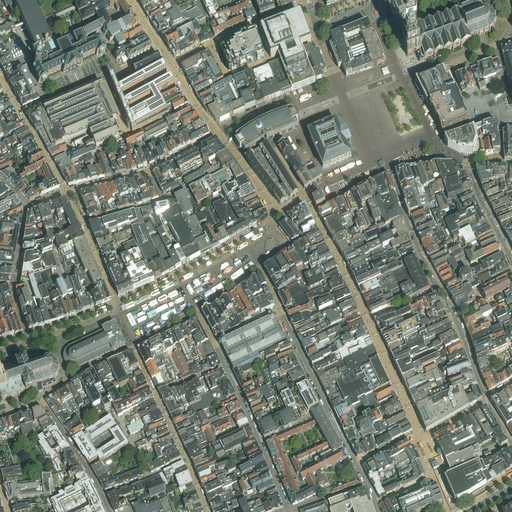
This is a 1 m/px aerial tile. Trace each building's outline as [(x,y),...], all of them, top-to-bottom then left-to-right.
[(31,0),(4,0),(3,1),(5,8),(6,7),(6,8),(14,4),(27,34),(32,44),(30,44),(28,50),(32,51),(37,61),(36,61),(32,62),(32,66),(33,68),(35,69),(32,70),(38,83),(41,82),(41,83),(43,84),(45,83),(45,81),(45,80),(47,79),(46,77),(61,70),(63,73),(82,64),(80,61),(95,53),(96,55),(98,54),(99,55),(100,56),(102,55),(103,53),(102,52),(105,51),(98,38),(90,42),(89,38),(84,40),(81,33),(80,32),(72,36),(71,35),(61,40),(60,38),(55,41),(51,43),(31,0)] [(96,25),(81,33),(84,40),(89,38),(97,34),(100,40),(101,40),(106,51),(107,53),(110,52),(104,41),(103,41),(102,39),(104,38),(101,32),(100,32),(99,30),(102,29),(103,31),(112,26),(104,12),(110,9),(110,8),(114,6),(117,11),(119,10),(121,12),(122,14),(113,18),(116,24),(131,16),(132,16),(127,8),(122,0),(105,0),(95,5),(95,4),(92,0),(91,0),(86,3),(85,4),(85,3),(83,4),(82,2),(74,6),(55,15),(57,18),(76,9),(82,22),(95,16),(99,24),(96,25)] [(144,11),(145,11),(156,4),(153,0),(151,0),(141,6),(144,11)] [(148,16),(148,17),(159,11),(159,10),(163,9),(173,3),(176,1),(176,0),(173,0),(172,1),(171,0),(163,0),(160,2),(156,4),(145,11),(144,11),(147,17),(148,16)] [(212,18),(215,23),(216,23),(216,22),(216,21),(220,20),(217,14),(216,15),(216,11),(217,10),(213,0),(202,0),(210,19),(212,18)] [(216,21),(216,22),(216,23),(221,34),(228,31),(225,24),(229,22),(227,19),(227,18),(232,16),(232,18),(239,15),(243,13),(245,12),(252,9),(247,0),(237,0),(240,5),(217,14),(220,20),(216,21)] [(255,4),(260,18),(275,12),(270,0),(254,0),(256,3),(255,4)] [(279,11),(289,7),(287,0),(276,4),(279,11)] [(343,3),(350,0),(324,0),(327,9),(339,5),(343,4),(343,3)] [(387,0),(388,4),(387,4),(387,5),(388,5),(387,5),(387,6),(387,7),(388,8),(389,8),(389,9),(391,14),(393,20),(400,17),(403,16),(404,17),(405,16),(405,15),(399,0),(387,0)] [(399,0),(405,15),(409,14),(416,11),(417,0),(399,0)] [(169,30),(166,24),(169,22),(172,29),(189,20),(192,25),(196,23),(206,18),(201,5),(200,3),(199,1),(195,4),(193,5),(196,9),(187,14),(183,6),(176,9),(152,22),(151,22),(155,29),(159,35),(169,30)] [(474,3),(474,1),(458,7),(457,9),(459,13),(451,16),(450,15),(449,15),(449,17),(442,19),(442,17),(441,18),(441,20),(433,22),(433,21),(432,21),(432,23),(424,26),(422,25),(421,27),(415,29),(413,28),(413,29),(414,30),(416,37),(422,52),(425,59),(428,58),(429,63),(436,60),(444,57),(443,55),(443,54),(445,54),(444,52),(452,49),(453,51),(454,51),(453,49),(460,46),(461,48),(462,48),(461,46),(462,46),(462,45),(464,45),(465,45),(464,44),(467,43),(467,44),(468,43),(470,42),(471,42),(470,41),(470,40),(470,39),(474,37),(474,38),(475,38),(475,37),(479,35),(479,36),(480,36),(479,35),(480,35),(481,34),(482,33),(483,34),(483,33),(484,34),(485,34),(484,33),(488,32),(489,33),(490,32),(489,31),(493,28),(494,28),(495,28),(494,27),(495,22),(496,22),(496,21),(495,21),(495,17),(496,16),(495,15),(494,16),(492,12),(492,11),(492,10),(491,11),(486,9),(487,8),(486,7),(485,8),(482,9),(479,1),(474,3)] [(173,3),(163,9),(165,12),(161,14),(159,11),(148,17),(151,22),(152,22),(176,9),(173,3)] [(245,12),(243,13),(244,15),(247,23),(254,20),(256,19),(253,11),(252,9),(245,12)] [(109,42),(113,40),(138,27),(133,18),(132,16),(131,17),(131,16),(116,24),(112,26),(103,31),(109,42)] [(241,25),(245,24),(242,16),(240,17),(238,18),(234,19),(229,22),(225,24),(228,31),(238,26),(241,25)] [(260,32),(261,34),(262,37),(268,50),(271,58),(278,56),(279,58),(280,61),(292,92),(293,92),(294,93),(298,91),(299,91),(300,89),(304,88),(307,86),(309,87),(313,85),(313,84),(315,83),(312,75),(303,53),(303,52),(301,47),(311,43),(307,32),(301,16),(260,32)] [(189,20),(172,29),(169,30),(159,35),(163,41),(180,32),(192,25),(189,20)] [(0,36),(15,31),(12,23),(0,26),(0,36)] [(201,32),(196,23),(192,25),(180,32),(163,41),(164,42),(169,49),(169,48),(174,46),(180,43),(177,37),(181,35),(184,41),(194,35),(201,32)] [(221,34),(216,23),(215,23),(210,25),(215,37),(221,34)] [(363,37),(372,34),(367,23),(359,26),(363,37)] [(363,37),(359,26),(351,30),(354,37),(359,35),(362,38),(363,37)] [(138,27),(113,40),(118,47),(129,42),(134,39),(142,34),(138,27)] [(344,41),(346,40),(354,37),(351,30),(343,33),(343,32),(338,35),(330,37),(333,44),(329,46),(331,51),(335,50),(346,46),(344,41)] [(256,33),(220,47),(230,72),(265,58),(256,33)] [(131,46),(136,43),(144,39),(145,38),(142,34),(134,39),(135,40),(130,43),(131,45),(131,46)] [(363,37),(362,38),(370,61),(372,68),(373,68),(382,65),(383,64),(383,63),(382,60),(384,59),(384,60),(384,58),(375,37),(374,34),(372,35),(372,34),(363,37)] [(180,43),(174,46),(179,56),(200,45),(206,41),(204,37),(198,40),(197,40),(194,35),(184,41),(180,43)] [(417,54),(422,52),(416,37),(411,38),(411,39),(411,40),(410,41),(408,41),(408,40),(407,40),(401,42),(403,48),(404,48),(405,48),(406,49),(406,50),(405,51),(405,52),(407,58),(413,56),(413,55),(413,54),(414,53),(415,53),(416,54),(417,54)] [(131,45),(128,46),(131,52),(148,43),(145,38),(144,39),(136,43),(131,46),(131,45)] [(148,43),(131,52),(125,55),(127,60),(129,60),(150,49),(151,47),(148,43)] [(346,45),(346,46),(335,50),(331,51),(338,69),(342,68),(346,77),(352,75),(352,74),(347,58),(351,57),(346,45)] [(511,45),(501,48),(503,56),(511,53),(511,45)] [(128,46),(122,49),(125,55),(131,52),(128,46)] [(179,56),(174,46),(169,48),(170,49),(169,49),(175,58),(179,56)] [(125,55),(122,49),(113,54),(116,60),(125,55)] [(321,80),(323,79),(322,76),(327,74),(317,50),(313,52),(311,50),(303,53),(312,75),(315,83),(317,82),(318,83),(321,82),(321,80)] [(424,61),(425,59),(422,52),(417,54),(420,62),(423,60),(424,61)] [(183,67),(181,68),(185,75),(200,68),(204,66),(213,61),(211,57),(210,57),(208,53),(203,56),(196,60),(183,67)] [(511,53),(503,56),(503,58),(504,60),(509,78),(511,77),(511,57),(511,56),(511,53)] [(137,77),(163,64),(158,56),(133,69),(137,77)] [(372,68),(370,61),(354,66),(351,57),(347,58),(352,74),(352,75),(372,68)] [(498,83),(505,81),(501,68),(498,59),(497,59),(491,61),(477,66),(471,69),(477,85),(480,91),(485,89),(482,81),(496,76),(498,83)] [(213,61),(204,66),(208,73),(207,73),(210,80),(210,81),(213,85),(223,79),(221,75),(218,70),(218,69),(217,68),(216,65),(213,61)] [(269,66),(281,97),(292,93),(291,93),(292,92),(280,61),(269,66)] [(5,74),(11,72),(8,65),(2,68),(5,74)] [(110,80),(115,92),(132,133),(169,115),(166,109),(163,103),(160,98),(158,94),(175,85),(171,79),(155,88),(150,91),(148,86),(146,84),(167,72),(164,66),(143,77),(129,85),(119,90),(115,78),(110,80)] [(200,68),(185,75),(189,83),(190,83),(207,73),(208,73),(204,66),(200,68)] [(253,72),(265,104),(281,98),(281,97),(269,66),(253,72)] [(26,92),(29,98),(37,94),(38,94),(35,89),(34,90),(24,67),(16,71),(17,73),(19,78),(22,85),(24,88),(26,92)] [(455,89),(447,69),(434,74),(415,81),(427,105),(441,99),(440,95),(455,89)] [(469,70),(460,74),(467,89),(469,88),(475,86),(469,70)] [(19,78),(17,73),(12,75),(11,72),(5,74),(6,77),(9,83),(19,78)] [(253,72),(245,76),(257,106),(265,104),(253,72)] [(190,83),(189,83),(193,90),(194,89),(193,90),(210,81),(210,80),(207,73),(190,83)] [(467,89),(460,74),(455,76),(463,96),(471,93),(469,88),(467,89)] [(245,76),(234,80),(236,84),(245,111),(257,106),(245,76)] [(12,90),(22,85),(19,78),(9,83),(12,90)] [(231,79),(211,90),(213,96),(236,84),(234,80),(233,80),(231,79)] [(210,81),(193,90),(196,95),(210,88),(213,86),(213,85),(210,81)] [(96,147),(119,137),(112,121),(117,119),(109,102),(111,101),(106,91),(105,92),(101,84),(83,92),(44,109),(44,110),(37,114),(36,115),(43,130),(38,133),(49,152),(64,145),(63,143),(89,131),(96,147)] [(244,112),(245,111),(236,84),(213,96),(214,96),(218,103),(216,103),(216,104),(214,105),(216,110),(209,113),(218,125),(225,122),(245,113),(244,112)] [(14,93),(17,97),(26,92),(24,88),(22,85),(12,90),(14,93)] [(160,98),(163,103),(180,94),(177,89),(160,98)] [(459,98),(455,89),(440,95),(441,99),(427,105),(436,122),(437,124),(442,134),(455,129),(469,124),(465,114),(459,98)] [(200,103),(201,102),(213,96),(211,90),(198,96),(197,97),(200,103)] [(503,90),(495,98),(497,100),(505,92),(504,91),(503,90)] [(17,97),(20,103),(29,98),(26,92),(17,97)] [(31,103),(38,100),(39,100),(39,99),(37,94),(29,98),(31,103)] [(180,94),(163,103),(166,109),(169,108),(171,107),(171,106),(178,102),(184,99),(180,94),(180,95),(180,94)] [(213,96),(201,102),(201,103),(204,109),(213,104),(212,101),(213,101),(211,98),(213,96)] [(0,105),(8,103),(8,102),(7,101),(6,97),(0,98),(0,105)] [(23,107),(31,103),(29,98),(20,103),(22,107),(23,107)] [(184,101),(183,101),(184,100),(184,99),(178,102),(171,106),(171,107),(172,107),(174,112),(181,109),(188,105),(184,100),(184,101)] [(208,112),(209,113),(216,110),(214,105),(216,104),(216,103),(215,104),(213,101),(212,101),(213,104),(204,109),(205,108),(204,109),(206,113),(207,113),(208,112)] [(0,115),(7,112),(12,110),(9,104),(0,106),(0,115)] [(184,118),(193,114),(194,113),(190,109),(181,113),(184,118)] [(10,120),(16,117),(12,110),(7,112),(0,115),(0,119),(1,121),(4,119),(5,120),(9,118),(10,120)] [(266,121),(264,122),(271,139),(273,138),(280,135),(298,128),(296,123),(298,122),(295,115),(293,116),(291,112),(282,115),(273,119),(266,121)] [(184,118),(181,113),(172,118),(165,121),(168,126),(179,121),(184,118)] [(180,123),(168,130),(167,127),(164,128),(166,132),(168,131),(171,136),(179,132),(199,122),(200,122),(194,114),(193,114),(184,118),(179,121),(180,123)] [(37,133),(38,133),(43,130),(36,115),(30,118),(30,120),(29,121),(30,121),(37,133)] [(5,120),(9,128),(10,127),(11,128),(15,126),(19,124),(17,120),(16,117),(10,120),(9,118),(5,120)] [(350,140),(349,138),(348,137),(348,136),(347,134),(346,132),(346,130),(344,131),(342,126),(343,126),(342,125),(339,126),(338,126),(337,121),(335,122),(333,123),(331,123),(330,124),(329,124),(327,125),(325,126),(325,125),(323,126),(321,127),(319,128),(317,129),(316,129),(316,130),(315,130),(313,131),(311,132),(312,132),(310,132),(308,133),(309,135),(310,136),(309,137),(310,138),(311,140),(312,142),(313,143),(312,143),(313,144),(312,144),(313,145),(313,146),(314,148),(315,150),(315,152),(316,154),(317,156),(318,157),(318,158),(319,158),(319,160),(320,162),(320,161),(321,163),(321,165),(322,167),(323,168),(325,168),(324,168),(326,167),(328,166),(330,165),(330,166),(330,165),(331,166),(332,165),(333,164),(334,164),(336,163),(336,164),(339,162),(338,162),(340,162),(340,161),(342,161),(344,160),(344,159),(346,159),(348,158),(349,157),(351,156),(349,152),(350,152),(349,151),(352,150),(352,149),(351,149),(351,146),(350,144),(351,144),(350,142),(350,140)] [(25,128),(22,122),(15,126),(11,128),(10,127),(9,128),(5,130),(8,136),(13,133),(25,128)] [(137,142),(143,140),(144,143),(166,132),(164,128),(167,127),(164,122),(142,133),(133,137),(136,143),(132,145),(133,145),(136,153),(142,150),(141,150),(137,142)] [(200,122),(199,122),(179,132),(181,136),(183,135),(185,139),(188,137),(197,132),(205,128),(200,122)] [(269,140),(271,139),(264,122),(261,124),(257,126),(255,127),(250,130),(246,133),(242,135),(236,140),(238,143),(236,144),(240,151),(242,150),(245,154),(264,142),(269,140)] [(491,124),(489,125),(478,129),(474,131),(475,132),(475,135),(481,132),(481,134),(482,138),(483,143),(483,138),(489,137),(489,141),(490,141),(492,154),(495,154),(499,153),(500,153),(498,132),(499,132),(499,131),(498,131),(498,128),(496,122),(491,124)] [(206,128),(205,128),(197,132),(201,139),(210,135),(206,128)] [(510,129),(503,131),(502,131),(501,131),(502,131),(503,149),(504,153),(504,155),(511,155),(511,152),(511,147),(510,129)] [(26,130),(13,136),(16,140),(17,139),(28,134),(26,130)] [(472,132),(444,140),(448,149),(460,155),(464,155),(473,156),(479,155),(477,144),(477,142),(476,138),(475,135),(475,132),(474,131),(472,132)] [(197,132),(188,137),(191,144),(201,139),(197,132)] [(475,135),(476,138),(477,142),(477,144),(479,155),(485,155),(483,143),(482,138),(481,134),(481,132),(475,135)] [(29,138),(31,138),(28,134),(17,139),(19,144),(29,139),(29,138)] [(187,146),(191,144),(188,137),(185,139),(183,135),(181,136),(183,140),(184,139),(187,146)] [(182,149),(178,142),(175,136),(171,137),(174,144),(178,151),(182,149)] [(129,139),(125,141),(128,147),(132,145),(136,143),(133,137),(129,139)] [(171,137),(166,140),(173,153),(178,151),(174,144),(171,137)] [(17,145),(13,138),(8,141),(10,145),(12,148),(17,145)] [(22,149),(34,143),(33,142),(31,138),(29,139),(19,144),(17,145),(12,148),(11,148),(14,152),(14,153),(20,150),(22,149)] [(88,138),(72,145),(74,149),(90,142),(88,138)] [(183,140),(178,142),(182,149),(187,146),(184,139),(183,140)] [(169,155),(173,153),(166,140),(162,142),(164,146),(169,155)] [(10,147),(7,141),(2,144),(7,152),(7,153),(8,154),(11,152),(9,148),(10,147)] [(132,145),(133,145),(132,145),(128,147),(125,141),(121,143),(131,171),(131,169),(132,171),(137,170),(137,169),(130,154),(135,152),(132,145)] [(205,154),(200,157),(201,160),(202,160),(203,162),(203,163),(204,163),(205,164),(206,164),(207,163),(226,153),(214,141),(202,148),(205,154)] [(490,141),(489,141),(484,142),(486,155),(492,154),(490,141)] [(160,148),(164,158),(168,156),(169,155),(164,146),(162,142),(158,144),(159,147),(160,148)] [(283,155),(291,150),(290,147),(288,145),(288,144),(287,143),(287,142),(286,143),(286,142),(284,143),(282,144),(282,145),(282,144),(280,145),(280,146),(280,145),(278,146),(278,147),(280,150),(280,151),(281,152),(282,154),(282,153),(283,155)] [(26,153),(28,159),(40,154),(34,143),(22,149),(24,154),(26,153)] [(131,171),(121,143),(114,146),(118,155),(119,155),(120,157),(121,159),(126,172),(131,171)] [(160,160),(164,158),(160,148),(159,147),(158,144),(154,146),(160,160)] [(64,145),(49,152),(53,159),(68,152),(65,145),(64,145)] [(91,156),(97,154),(93,145),(86,148),(87,149),(69,157),(70,159),(70,160),(72,165),(73,167),(78,165),(79,167),(76,168),(76,171),(75,171),(76,175),(80,172),(84,170),(81,171),(81,169),(86,167),(94,164),(91,156)] [(154,146),(148,149),(155,162),(160,160),(154,146)] [(257,153),(260,157),(271,151),(267,146),(257,153)] [(202,148),(197,150),(198,154),(200,157),(205,154),(202,148)] [(149,165),(155,162),(148,149),(143,151),(149,165)] [(142,167),(143,167),(143,168),(147,166),(141,152),(142,152),(142,151),(142,150),(136,153),(142,167)] [(191,153),(198,168),(200,167),(203,165),(196,151),(191,153)] [(274,156),(271,151),(260,157),(263,162),(274,156)] [(293,172),(302,166),(296,158),(292,151),(283,155),(293,172)] [(3,157),(5,161),(13,158),(11,153),(3,157)] [(142,167),(136,153),(136,154),(134,154),(136,158),(133,159),(138,169),(142,167)] [(183,177),(182,178),(187,187),(205,178),(207,180),(206,180),(206,181),(236,166),(236,165),(232,160),(226,153),(207,163),(208,164),(199,169),(194,171),(189,174),(183,177)] [(186,156),(194,171),(199,169),(198,168),(191,153),(186,156)] [(249,164),(260,157),(257,153),(246,160),(249,164)] [(20,180),(21,179),(25,177),(37,171),(47,166),(40,154),(28,159),(26,160),(29,165),(28,165),(28,166),(22,169),(23,172),(18,176),(20,180)] [(99,164),(101,169),(107,166),(102,154),(97,156),(99,164)] [(57,167),(70,160),(70,159),(69,157),(66,156),(66,155),(54,161),(57,167)] [(108,158),(111,163),(116,175),(121,174),(116,162),(115,159),(114,155),(108,158)] [(194,171),(186,156),(180,159),(189,174),(194,171)] [(277,161),(274,156),(263,162),(266,167),(277,161)] [(121,174),(126,172),(121,159),(120,157),(115,159),(116,162),(121,174)] [(252,169),(263,162),(260,157),(249,164),(252,169)] [(0,171),(18,164),(15,159),(15,158),(0,164),(0,171)] [(175,162),(183,177),(189,174),(180,159),(175,162)] [(73,167),(72,165),(70,160),(57,167),(61,173),(73,167)] [(280,165),(277,161),(266,167),(270,172),(280,165)] [(169,165),(177,180),(182,178),(183,177),(175,162),(169,165)] [(255,174),(266,167),(263,162),(252,169),(253,171),(255,174)] [(104,178),(101,169),(99,164),(98,164),(93,166),(98,179),(104,178)] [(429,216),(431,220),(433,224),(436,222),(437,223),(438,227),(448,222),(451,220),(449,217),(446,218),(444,214),(449,212),(443,197),(435,200),(434,196),(444,193),(444,192),(445,192),(434,165),(434,164),(424,168),(424,167),(416,169),(425,195),(429,207),(430,210),(432,215),(429,216)] [(164,168),(172,183),(177,180),(169,165),(164,168)] [(283,170),(280,165),(270,172),(273,177),(283,170)] [(435,165),(434,165),(445,192),(448,199),(462,194),(460,189),(461,189),(459,184),(457,178),(455,172),(453,166),(435,165)] [(37,171),(38,171),(42,181),(40,181),(41,183),(39,183),(39,181),(38,181),(30,185),(32,189),(36,188),(40,186),(47,183),(48,186),(55,183),(53,177),(52,176),(47,166),(37,171)] [(93,166),(92,167),(86,169),(92,181),(98,179),(93,166)] [(104,178),(111,176),(107,166),(101,169),(104,178)] [(206,180),(189,190),(186,192),(185,191),(189,200),(187,201),(194,213),(194,212),(200,210),(211,205),(212,204),(213,205),(221,201),(219,197),(217,194),(222,191),(245,178),(236,166),(206,181),(206,180)] [(322,179),(319,172),(308,177),(302,166),(293,172),(305,190),(322,179)] [(73,167),(61,173),(64,178),(63,179),(70,176),(69,174),(75,171),(73,167)] [(259,179),(270,172),(266,167),(255,174),(259,179)] [(409,168),(416,187),(411,189),(413,195),(418,193),(419,197),(425,195),(416,169),(416,167),(409,168)] [(162,179),(163,179),(166,186),(172,183),(164,168),(158,171),(162,179)] [(404,169),(409,183),(411,189),(416,187),(409,168),(404,169)] [(500,180),(493,181),(491,174),(484,175),(482,168),(479,168),(479,169),(477,171),(477,172),(476,172),(477,176),(481,187),(485,186),(489,185),(493,183),(495,182),(497,188),(505,185),(505,179),(500,180)] [(500,180),(500,175),(499,168),(492,168),(491,168),(491,174),(493,181),(500,180)] [(80,172),(85,182),(92,181),(86,169),(84,170),(80,172)] [(400,186),(409,183),(404,169),(402,170),(402,169),(401,170),(400,170),(400,171),(395,172),(396,174),(400,186)] [(462,169),(455,172),(457,178),(465,175),(462,169)] [(6,181),(13,175),(14,173),(14,172),(12,172),(10,170),(0,174),(0,175),(4,180),(6,181)] [(276,181),(286,175),(283,170),(273,177),(276,181)] [(66,181),(66,183),(69,187),(74,186),(74,185),(80,184),(76,175),(75,171),(69,174),(70,176),(63,179),(65,182),(66,181)] [(153,173),(154,175),(153,175),(154,178),(155,178),(157,182),(162,179),(158,171),(153,173)] [(76,175),(80,184),(85,182),(80,172),(76,175)] [(270,172),(259,179),(262,183),(273,177),(270,172)] [(20,181),(13,175),(6,181),(7,182),(10,184),(9,184),(10,184),(13,187),(15,189),(18,185),(21,182),(20,181)] [(276,181),(279,186),(289,180),(286,175),(276,181)] [(389,176),(389,175),(382,178),(383,180),(389,195),(394,193),(395,192),(389,176)] [(465,175),(457,178),(459,184),(467,181),(465,175)] [(154,189),(147,176),(141,178),(143,182),(148,192),(154,189)] [(262,183),(266,188),(276,181),(273,177),(262,183)] [(149,193),(148,192),(143,182),(141,178),(135,180),(143,196),(149,193)] [(245,178),(222,191),(227,200),(236,196),(236,195),(237,195),(237,194),(244,191),(250,188),(251,187),(248,183),(245,178)] [(373,183),(381,199),(389,195),(383,180),(382,180),(382,178),(374,182),(373,183)] [(23,180),(21,179),(20,180),(20,181),(21,182),(18,185),(15,189),(18,191),(24,184),(25,183),(23,180)] [(157,182),(161,189),(166,186),(163,179),(162,179),(157,182)] [(143,196),(135,180),(131,181),(139,197),(139,198),(143,196)] [(180,186),(177,180),(172,183),(166,186),(161,189),(163,195),(166,193),(180,186)] [(292,185),(289,180),(279,186),(283,191),(292,185)] [(139,197),(131,181),(127,182),(133,194),(136,198),(139,197)] [(269,192),(279,186),(276,181),(266,188),(269,192)] [(133,194),(127,182),(124,183),(130,195),(133,194)] [(367,186),(374,202),(381,199),(373,183),(373,182),(366,186),(367,186)] [(59,189),(58,188),(59,188),(56,183),(55,183),(48,186),(47,183),(40,186),(40,188),(42,187),(46,194),(47,193),(47,194),(57,190),(57,189),(59,189)] [(120,187),(125,197),(125,198),(130,195),(124,183),(118,184),(120,187)] [(409,183),(400,186),(402,192),(411,189),(409,183)] [(493,183),(489,185),(485,186),(481,187),(484,193),(487,191),(487,192),(495,189),(493,183)] [(25,189),(27,187),(24,184),(18,191),(18,192),(21,194),(25,190),(25,189)] [(120,187),(118,184),(114,185),(115,188),(121,199),(125,197),(120,187)] [(116,205),(119,204),(123,203),(121,199),(115,188),(113,185),(107,187),(108,190),(115,203),(116,205)] [(295,190),(292,185),(283,191),(286,196),(295,190)] [(484,193),(487,200),(508,192),(505,185),(497,188),(495,189),(487,192),(484,193)] [(40,188),(40,186),(36,188),(37,189),(40,197),(46,194),(42,187),(40,188)] [(273,197),(283,191),(279,186),(269,192),(273,197)] [(384,227),(375,206),(374,202),(367,186),(366,187),(365,188),(364,187),(363,188),(363,189),(362,189),(361,189),(361,190),(379,229),(384,227)] [(469,186),(461,189),(460,189),(462,194),(471,191),(469,186)] [(101,191),(106,202),(108,205),(115,203),(108,190),(107,187),(100,188),(101,191)] [(227,200),(231,207),(255,196),(255,195),(251,187),(250,188),(244,191),(237,194),(237,195),(236,195),(236,196),(227,200)] [(0,191),(0,198),(11,192),(10,192),(6,188),(0,191)] [(106,202),(101,191),(100,188),(93,190),(96,196),(100,205),(106,202)] [(31,192),(29,189),(27,191),(29,193),(25,198),(28,200),(28,201),(31,201),(31,200),(34,199),(31,192)] [(37,189),(32,191),(31,192),(34,199),(40,197),(37,189)] [(152,200),(159,198),(154,189),(148,192),(149,193),(152,200)] [(413,195),(411,189),(402,192),(406,204),(415,201),(414,199),(419,197),(418,193),(413,195)] [(80,195),(80,197),(82,201),(96,196),(93,190),(80,195)] [(295,190),(286,196),(277,202),(280,206),(298,195),(295,190)] [(365,229),(367,234),(379,229),(361,190),(360,190),(359,190),(358,191),(358,190),(356,191),(357,192),(356,192),(355,193),(354,192),(354,193),(369,227),(366,229),(365,229)] [(175,197),(177,204),(184,217),(194,213),(187,201),(189,200),(185,191),(175,197)] [(277,202),(286,196),(283,191),(273,197),(277,202)] [(487,200),(490,206),(511,196),(511,191),(508,192),(487,200)] [(0,204),(14,196),(11,192),(0,198),(0,204)] [(354,193),(354,192),(349,195),(350,195),(359,217),(360,216),(366,229),(369,227),(354,193)] [(143,196),(146,202),(152,200),(149,193),(143,196)] [(400,214),(399,211),(399,210),(396,203),(396,202),(396,201),(395,198),(396,197),(394,193),(389,195),(381,199),(374,202),(375,206),(384,227),(394,222),(400,220),(402,219),(401,215),(400,214)] [(462,205),(474,199),(472,193),(460,199),(462,205)] [(130,195),(134,206),(139,204),(138,203),(136,198),(133,194),(130,195)] [(316,208),(317,208),(317,207),(318,206),(318,207),(320,206),(321,205),(323,204),(322,204),(324,203),(324,204),(325,203),(324,202),(326,201),(322,195),(321,195),(321,194),(319,195),(318,196),(317,197),(316,198),(316,197),(315,198),(314,199),(313,199),(312,199),(313,201),(313,200),(314,202),(314,203),(314,204),(315,204),(316,206),(315,207),(316,208)] [(125,198),(130,207),(134,206),(130,195),(125,198)] [(359,217),(350,195),(349,196),(345,198),(344,198),(357,225),(358,228),(360,232),(365,229),(366,229),(360,216),(359,217)] [(0,215),(22,206),(14,196),(0,204),(0,215)] [(96,196),(82,201),(87,212),(93,210),(99,208),(101,207),(100,205),(96,196)] [(231,207),(233,211),(242,207),(242,208),(244,207),(244,206),(257,200),(255,196),(231,207)] [(511,196),(490,206),(493,212),(509,205),(509,206),(511,204),(511,196)] [(123,203),(125,208),(130,207),(125,198),(125,197),(121,199),(123,203)] [(357,225),(344,198),(341,200),(342,201),(348,216),(350,220),(353,228),(357,225)] [(460,216),(461,217),(476,209),(478,208),(475,201),(474,199),(462,205),(457,208),(460,216)] [(58,202),(57,202),(62,213),(60,215),(63,221),(61,223),(60,222),(58,223),(53,225),(55,228),(50,229),(54,238),(77,227),(72,217),(71,215),(72,214),(71,214),(70,212),(64,200),(59,202),(58,202)] [(257,200),(244,206),(244,207),(242,208),(242,207),(233,211),(237,218),(260,206),(257,200)] [(348,216),(342,201),(341,201),(341,200),(340,200),(335,203),(342,218),(348,216)] [(213,205),(206,208),(224,243),(229,241),(228,239),(229,239),(230,241),(230,240),(212,208),(222,203),(221,201),(213,205)] [(222,203),(212,208),(230,240),(234,238),(238,236),(242,234),(244,233),(244,232),(239,223),(239,222),(238,223),(237,223),(236,222),(225,201),(222,203)] [(409,213),(418,210),(415,201),(406,204),(409,213)] [(52,204),(58,223),(60,222),(61,223),(63,221),(60,215),(62,213),(57,202),(52,204)] [(105,214),(108,213),(112,212),(108,205),(106,202),(100,205),(101,207),(105,214)] [(108,205),(112,212),(118,210),(116,205),(115,203),(108,205)] [(155,213),(164,231),(181,267),(187,264),(187,263),(170,229),(169,229),(165,220),(164,216),(170,213),(168,203),(156,206),(157,211),(155,212),(155,213)] [(200,256),(194,242),(195,239),(184,217),(177,204),(168,203),(170,213),(164,216),(165,220),(169,229),(170,229),(187,263),(200,256)] [(342,218),(335,203),(328,207),(332,214),(334,217),(336,221),(342,218)] [(52,204),(46,206),(53,225),(58,223),(52,204)] [(496,217),(498,216),(511,209),(511,204),(509,206),(494,212),(496,217)] [(0,225),(2,224),(22,212),(22,210),(22,206),(0,215),(0,225)] [(53,225),(46,206),(36,210),(41,223),(42,224),(50,221),(52,225),(53,225)] [(143,216),(155,213),(155,212),(157,211),(156,206),(141,210),(143,216)] [(264,212),(260,206),(237,218),(238,221),(247,217),(249,221),(253,219),(264,212)] [(302,214),(301,215),(304,220),(305,224),(312,220),(310,217),(305,207),(300,210),(302,214)] [(327,216),(332,214),(328,207),(323,209),(327,216)] [(411,218),(430,210),(429,207),(410,214),(411,218)] [(96,217),(102,215),(99,208),(93,210),(96,217)] [(224,243),(206,208),(201,211),(219,246),(224,243)] [(448,250),(446,245),(456,241),(460,239),(458,236),(468,230),(469,231),(485,223),(485,222),(483,217),(481,214),(481,213),(478,209),(479,208),(478,208),(477,209),(476,209),(461,217),(460,216),(455,218),(451,220),(448,222),(438,227),(439,227),(442,226),(443,227),(439,229),(438,227),(435,229),(435,228),(429,231),(433,239),(438,248),(440,253),(448,250),(448,249),(448,250)] [(319,211),(318,213),(319,213),(321,219),(327,216),(323,209),(319,211)] [(511,209),(498,216),(496,217),(498,221),(503,219),(511,215),(511,209)] [(32,211),(37,222),(38,225),(41,223),(36,210),(32,211)] [(87,212),(90,219),(92,218),(96,217),(93,210),(87,212)] [(138,246),(152,276),(154,280),(155,282),(161,278),(161,277),(162,277),(162,278),(162,277),(163,277),(168,274),(151,240),(149,236),(144,225),(139,210),(135,211),(137,222),(131,224),(132,227),(138,246)] [(181,267),(164,231),(155,213),(143,216),(141,210),(139,210),(144,225),(149,236),(157,232),(159,236),(176,270),(181,267)] [(214,249),(219,246),(201,211),(200,210),(194,212),(214,249)] [(294,226),(304,220),(301,215),(302,214),(300,210),(293,213),(287,216),(289,219),(291,221),(292,223),(294,226)] [(413,222),(429,216),(432,215),(430,210),(411,218),(413,222)] [(37,222),(32,211),(27,213),(37,222)] [(123,227),(125,226),(129,225),(131,224),(137,222),(135,211),(126,213),(126,214),(97,222),(100,231),(102,235),(120,228),(120,227),(123,226),(123,227)] [(22,212),(2,224),(20,226),(21,220),(21,218),(22,212)] [(214,249),(194,212),(194,213),(184,217),(195,239),(194,242),(200,256),(201,256),(200,255),(201,254),(202,255),(203,255),(204,254),(204,253),(204,252),(212,250),(213,250),(214,249)] [(264,212),(253,219),(256,225),(260,223),(266,216),(264,212)] [(27,213),(26,220),(37,222),(27,213)] [(332,214),(327,216),(321,219),(323,222),(334,217),(332,214)] [(511,215),(503,219),(498,221),(501,226),(511,220),(511,215)] [(327,229),(350,220),(348,216),(342,218),(336,221),(325,226),(327,229)] [(415,227),(431,220),(429,216),(413,222),(415,227)] [(253,227),(249,221),(247,217),(238,221),(239,223),(244,220),(246,224),(245,224),(248,230),(253,227)] [(323,222),(325,226),(336,221),(334,217),(323,222)] [(379,229),(382,237),(393,231),(394,233),(391,235),(392,238),(395,236),(397,241),(405,238),(407,237),(404,229),(403,229),(401,226),(404,225),(402,219),(400,220),(394,222),(384,227),(379,229)] [(33,228),(33,229),(35,228),(34,225),(36,224),(37,229),(43,228),(43,229),(34,231),(34,232),(36,232),(44,231),(42,224),(41,223),(38,225),(37,222),(26,220),(25,229),(31,229),(33,228)] [(244,220),(239,223),(244,232),(248,230),(245,224),(246,224),(244,220)] [(305,224),(304,220),(294,226),(297,229),(305,224)] [(312,220),(305,224),(297,229),(299,233),(307,229),(307,228),(314,224),(312,220)] [(350,220),(327,229),(330,235),(332,234),(348,227),(348,225),(350,224),(352,228),(353,228),(350,220)] [(415,227),(417,232),(433,224),(431,220),(415,227)] [(505,230),(511,226),(511,220),(501,226),(503,231),(505,230)] [(52,225),(50,221),(42,224),(44,231),(50,229),(55,228),(53,225),(52,225)] [(285,221),(280,226),(280,227),(279,228),(290,242),(291,241),(291,242),(292,242),(298,238),(299,238),(298,237),(293,229),(286,221),(285,221)] [(90,225),(93,234),(95,237),(94,237),(102,235),(100,231),(97,222),(89,225),(90,225)] [(471,236),(488,228),(485,223),(469,231),(471,236)] [(18,235),(19,226),(20,227),(20,226),(2,224),(0,225),(0,254),(9,256),(9,255),(14,255),(17,238),(18,238),(18,235)] [(357,228),(358,228),(357,225),(353,228),(352,228),(350,224),(348,225),(348,227),(332,234),(330,235),(333,240),(335,239),(351,232),(351,233),(357,229),(357,228)] [(429,231),(435,228),(433,224),(417,232),(418,236),(419,236),(421,235),(429,231)] [(113,238),(125,233),(123,227),(123,226),(120,227),(120,228),(102,235),(94,237),(94,238),(95,237),(95,238),(97,243),(97,244),(113,238)] [(59,250),(83,239),(78,227),(77,227),(54,238),(59,250)] [(339,247),(367,234),(365,229),(360,232),(358,228),(357,228),(357,229),(351,233),(351,232),(335,239),(333,241),(337,248),(339,247)] [(491,234),(488,228),(471,236),(469,231),(468,230),(458,236),(460,239),(456,241),(458,245),(457,245),(457,246),(459,249),(466,246),(489,235),(491,234)] [(382,237),(379,229),(367,234),(339,247),(338,248),(341,255),(343,254),(364,244),(368,243),(378,239),(382,237)] [(433,239),(429,231),(421,235),(421,236),(419,237),(421,243),(433,239)] [(97,244),(98,246),(101,251),(116,246),(118,245),(128,241),(125,233),(113,238),(97,244)] [(316,246),(314,242),(321,238),(319,233),(312,237),(306,240),(311,248),(316,246)] [(468,252),(474,249),(494,239),(491,234),(489,235),(466,246),(468,252)] [(394,243),(392,238),(391,235),(380,240),(379,241),(382,248),(386,247),(390,245),(394,243)] [(159,236),(151,240),(168,274),(176,270),(159,236)] [(392,250),(395,249),(400,247),(409,244),(410,244),(407,237),(405,238),(397,241),(394,243),(390,245),(392,250)] [(83,240),(83,239),(59,250),(60,254),(58,254),(60,258),(65,270),(74,266),(74,267),(81,265),(81,267),(78,268),(86,286),(84,286),(87,292),(89,293),(90,296),(97,294),(94,287),(98,285),(102,283),(102,284),(103,283),(98,273),(99,272),(98,270),(97,271),(92,258),(92,257),(92,256),(91,256),(84,239),(83,240)] [(421,243),(426,253),(438,248),(433,239),(421,243)] [(494,245),(496,244),(494,239),(474,249),(476,253),(494,245)] [(302,242),(306,251),(311,248),(306,240),(302,242)] [(150,277),(145,265),(134,241),(123,246),(125,253),(120,255),(121,259),(127,273),(137,268),(142,280),(150,277)] [(307,253),(306,251),(302,242),(298,244),(303,255),(307,253)] [(306,261),(317,256),(316,254),(318,253),(317,252),(326,247),(324,242),(316,246),(311,248),(306,251),(307,253),(303,255),(306,261)] [(343,254),(341,255),(347,264),(381,248),(379,243),(366,249),(364,244),(343,254)] [(311,273),(309,269),(306,263),(307,263),(306,261),(303,255),(298,244),(294,247),(295,248),(294,248),(307,274),(311,273)] [(395,249),(398,254),(410,250),(412,249),(410,244),(409,244),(400,247),(395,249)] [(474,249),(468,252),(459,256),(460,259),(466,256),(470,265),(492,255),(499,251),(500,251),(496,244),(494,245),(476,253),(474,249)] [(118,245),(116,246),(101,251),(100,252),(103,259),(106,257),(120,252),(120,251),(118,245)] [(384,254),(384,253),(392,250),(390,245),(386,247),(387,250),(383,252),(382,248),(381,248),(347,264),(350,271),(384,254)] [(448,250),(440,253),(430,258),(429,259),(432,264),(433,263),(459,249),(457,246),(457,245),(448,249),(448,250)] [(468,252),(466,246),(459,249),(433,263),(432,264),(434,269),(436,268),(446,263),(453,259),(459,256),(468,252)] [(285,252),(287,254),(295,267),(305,286),(308,285),(307,283),(304,276),(307,274),(294,248),(293,247),(285,252)] [(316,254),(317,256),(328,251),(326,247),(317,252),(318,253),(316,254)] [(430,258),(440,253),(438,248),(426,253),(429,259),(430,258)] [(355,276),(382,263),(387,261),(389,265),(400,259),(398,254),(395,249),(392,250),(384,254),(350,271),(353,276),(355,276)] [(400,259),(414,253),(412,249),(410,250),(398,254),(400,259)] [(25,254),(22,266),(25,266),(53,257),(51,252),(42,255),(40,251),(25,254)] [(306,263),(309,269),(318,265),(316,261),(330,254),(328,251),(317,256),(306,261),(307,263),(306,263)] [(295,267),(287,254),(285,252),(282,255),(282,256),(295,277),(299,284),(301,288),(305,286),(295,267)] [(318,265),(332,258),(330,254),(316,261),(318,265)] [(0,265),(12,266),(13,262),(14,263),(14,261),(13,261),(14,256),(4,256),(0,255),(0,265)] [(416,259),(415,255),(400,262),(402,268),(392,273),(400,289),(406,299),(429,289),(415,259),(416,259)] [(473,279),(477,277),(505,263),(501,255),(500,255),(501,255),(487,262),(487,261),(481,264),(469,271),(473,279)] [(120,265),(116,256),(104,261),(104,262),(103,262),(107,270),(108,270),(118,266),(120,265)] [(286,282),(295,277),(282,256),(273,263),(274,265),(282,279),(283,278),(286,282)] [(40,283),(43,281),(41,275),(40,273),(45,271),(56,266),(53,257),(25,266),(22,266),(21,276),(29,278),(29,276),(33,275),(35,281),(39,280),(40,283)] [(332,258),(318,265),(309,269),(311,273),(333,262),(332,258)] [(459,270),(453,259),(446,263),(449,268),(450,268),(453,273),(456,272),(459,270)] [(399,261),(384,268),(357,282),(356,283),(358,288),(360,288),(378,279),(392,273),(402,268),(400,262),(399,261)] [(333,262),(311,273),(307,274),(304,276),(307,283),(312,281),(337,269),(334,262),(333,262)] [(274,265),(273,263),(270,265),(270,266),(265,269),(264,269),(278,292),(288,287),(289,289),(299,284),(295,277),(286,282),(283,278),(282,279),(274,265)] [(355,283),(356,282),(357,282),(384,268),(382,263),(355,276),(353,277),(355,283)] [(435,269),(437,274),(449,268),(446,263),(436,268),(437,268),(435,269)] [(501,275),(509,271),(505,263),(477,277),(480,285),(489,281),(496,277),(501,275)] [(119,267),(118,266),(108,270),(109,273),(109,274),(113,283),(123,278),(122,276),(123,275),(121,272),(123,271),(121,266),(119,267)] [(66,273),(66,274),(81,313),(89,310),(84,299),(89,297),(90,296),(89,293),(87,292),(77,268),(73,270),(73,271),(75,277),(71,279),(69,273),(68,272),(66,272),(66,273)] [(128,276),(128,277),(133,291),(134,290),(144,286),(142,280),(137,268),(127,273),(128,276)] [(437,274),(440,279),(453,273),(450,268),(449,268),(437,274)] [(0,276),(10,277),(10,276),(12,270),(6,269),(6,270),(2,270),(3,270),(0,270),(0,276)] [(311,294),(342,280),(337,270),(312,282),(312,281),(307,283),(308,285),(311,294)] [(56,301),(63,319),(69,317),(64,304),(63,305),(61,299),(62,299),(56,284),(54,284),(57,292),(53,293),(50,283),(49,283),(46,273),(45,271),(40,273),(41,275),(43,281),(45,286),(46,285),(47,288),(52,302),(56,301)] [(473,279),(469,271),(460,275),(461,277),(459,278),(462,284),(473,279)] [(456,272),(453,273),(440,279),(443,285),(459,277),(456,272)] [(366,305),(400,289),(392,273),(378,279),(380,282),(379,285),(378,285),(380,289),(381,293),(364,301),(366,305)] [(510,279),(511,278),(511,277),(510,273),(502,277),(483,286),(481,287),(482,291),(480,292),(481,294),(481,293),(510,279)] [(66,282),(62,283),(75,315),(81,313),(66,274),(64,276),(66,282)] [(256,278),(262,292),(268,290),(261,274),(256,278)] [(49,324),(35,281),(33,275),(29,276),(29,278),(29,281),(35,298),(43,326),(49,324)] [(62,299),(61,299),(63,305),(64,304),(69,317),(75,315),(62,283),(59,276),(54,279),(56,284),(62,299)] [(154,281),(154,280),(152,276),(150,277),(142,280),(144,286),(154,281)] [(133,291),(128,277),(123,278),(113,283),(116,291),(119,297),(133,291)] [(471,289),(480,285),(477,277),(473,279),(462,284),(447,291),(450,295),(469,285),(471,289)] [(273,305),(270,306),(266,299),(262,292),(256,278),(245,285),(260,311),(261,313),(261,314),(262,313),(275,308),(273,305)] [(462,284),(459,278),(444,286),(447,291),(462,284)] [(489,308),(492,307),(492,306),(497,303),(498,304),(499,304),(496,298),(495,298),(496,300),(491,303),(489,300),(501,295),(500,293),(511,287),(511,278),(510,279),(481,293),(485,300),(489,308)] [(378,285),(379,285),(380,282),(378,279),(360,288),(358,289),(360,292),(372,287),(372,288),(378,285)] [(45,288),(47,288),(46,285),(45,286),(43,281),(40,283),(39,280),(35,281),(49,324),(50,324),(57,321),(56,321),(55,316),(53,314),(44,287),(45,287),(45,288)] [(346,288),(342,280),(311,294),(314,301),(346,288)] [(102,283),(98,285),(105,303),(109,301),(110,300),(103,283),(102,284),(102,283)] [(288,287),(278,292),(279,294),(278,294),(284,308),(286,312),(304,305),(303,303),(306,301),(301,288),(299,284),(289,289),(288,287)] [(0,287),(0,291),(1,295),(9,293),(7,285),(6,286),(0,287)] [(97,294),(101,305),(105,303),(98,285),(94,287),(97,294)] [(245,285),(240,289),(255,313),(260,311),(245,285)] [(286,312),(289,318),(316,306),(316,305),(314,301),(311,294),(308,285),(305,286),(301,288),(306,301),(303,303),(304,305),(286,312)] [(360,292),(363,297),(380,289),(378,285),(379,285),(378,285),(372,288),(372,287),(360,292)] [(469,285),(450,295),(452,301),(462,296),(463,298),(466,297),(467,299),(473,296),(471,292),(472,291),(471,289),(469,285)] [(511,293),(511,287),(500,293),(501,295),(501,296),(504,295),(505,297),(511,293)] [(30,300),(25,288),(15,290),(16,291),(19,290),(20,293),(22,298),(23,300),(24,305),(28,315),(31,324),(32,329),(38,327),(30,300)] [(346,288),(314,301),(316,305),(348,292),(346,288)] [(250,315),(255,313),(240,289),(239,289),(235,292),(245,309),(241,311),(242,313),(246,311),(249,315),(250,315)] [(380,289),(363,297),(364,301),(381,293),(380,289)] [(400,289),(366,305),(369,310),(369,309),(373,307),(378,305),(382,303),(382,304),(384,303),(392,299),(396,297),(401,295),(403,294),(400,289)] [(271,297),(268,290),(262,292),(266,299),(271,297)] [(3,320),(8,318),(6,313),(2,314),(0,310),(5,308),(5,307),(0,291),(0,335),(1,339),(9,337),(3,320)] [(235,292),(231,295),(232,296),(241,311),(245,309),(235,292)] [(316,306),(319,311),(350,297),(348,292),(316,305),(316,306)] [(496,298),(499,304),(511,298),(511,293),(505,297),(504,295),(501,296),(496,298)] [(101,305),(97,294),(90,296),(95,307),(101,305)] [(403,294),(396,297),(398,303),(406,299),(403,294)] [(433,295),(426,298),(429,305),(438,301),(435,294),(433,295)] [(232,296),(231,295),(227,297),(238,315),(241,320),(243,319),(244,321),(248,319),(248,320),(251,318),(250,315),(249,315),(246,311),(242,313),(241,311),(232,296)] [(462,296),(452,301),(455,306),(465,302),(463,298),(462,296)] [(455,306),(458,310),(468,306),(474,303),(472,299),(474,298),(473,296),(467,299),(466,297),(463,298),(465,302),(455,306)] [(89,297),(84,299),(89,310),(94,308),(89,297)] [(220,303),(230,319),(238,315),(227,297),(225,298),(225,299),(220,303)] [(352,302),(350,297),(319,311),(315,313),(317,317),(321,316),(351,303),(352,302)] [(11,299),(11,298),(3,300),(5,307),(13,305),(11,299)] [(35,298),(30,300),(38,327),(43,326),(35,298)] [(430,309),(429,305),(426,298),(421,301),(423,306),(424,305),(426,309),(424,309),(426,312),(430,309)] [(492,307),(489,308),(493,314),(511,305),(511,298),(499,304),(498,304),(498,305),(493,308),(492,307)] [(394,305),(392,299),(384,303),(387,308),(394,305)] [(485,300),(477,304),(480,312),(489,308),(485,300)] [(53,314),(55,316),(56,321),(57,321),(63,319),(56,301),(52,302),(56,312),(53,314)] [(421,301),(416,303),(420,314),(426,312),(424,309),(426,309),(424,305),(423,306),(421,301)] [(429,305),(430,309),(431,310),(439,306),(440,306),(438,301),(429,305)] [(321,316),(317,317),(319,321),(320,325),(327,322),(333,319),(333,320),(339,317),(338,317),(351,310),(352,312),(356,309),(353,302),(351,303),(321,316)] [(217,313),(221,321),(225,319),(226,321),(230,319),(220,303),(213,306),(217,313)] [(387,308),(384,303),(382,304),(382,303),(378,305),(373,307),(369,309),(369,310),(371,315),(387,308)] [(420,314),(416,303),(409,306),(406,307),(389,315),(380,319),(375,321),(378,327),(401,317),(407,315),(410,313),(413,319),(418,316),(417,315),(420,314)] [(471,307),(475,315),(479,313),(480,312),(477,304),(471,307)] [(5,308),(7,314),(15,311),(13,305),(5,307),(5,308)] [(28,315),(24,305),(20,306),(20,307),(23,316),(28,315)] [(511,305),(493,314),(496,321),(511,313),(511,305)] [(426,312),(429,319),(429,320),(444,313),(440,306),(439,306),(431,310),(430,309),(426,312)] [(214,315),(210,308),(202,312),(212,331),(221,327),(223,333),(230,330),(226,321),(225,319),(221,321),(217,313),(214,315)] [(493,314),(489,308),(480,312),(479,313),(475,315),(462,320),(467,330),(473,328),(471,325),(476,323),(476,322),(492,314),(493,314)] [(328,323),(321,326),(320,326),(322,331),(325,329),(325,330),(358,314),(356,309),(352,312),(351,310),(338,317),(339,317),(333,320),(333,319),(327,322),(328,323)] [(13,318),(16,326),(20,324),(19,322),(18,318),(17,317),(15,311),(7,314),(8,317),(12,316),(13,318)] [(306,313),(290,321),(293,327),(317,317),(315,313),(311,315),(306,313)] [(431,324),(431,325),(436,323),(438,322),(439,321),(441,320),(443,319),(446,317),(444,313),(429,320),(431,324)] [(511,313),(496,321),(499,326),(490,331),(489,329),(487,330),(489,333),(491,332),(492,334),(492,335),(502,331),(500,328),(511,321),(511,313)] [(325,333),(328,334),(360,318),(358,314),(325,330),(327,333),(325,333)] [(31,324),(28,315),(23,316),(24,319),(25,321),(24,321),(25,321),(26,325),(28,330),(32,329),(31,324)] [(230,319),(226,321),(230,330),(240,324),(240,323),(244,321),(243,319),(241,320),(238,315),(230,319)] [(422,315),(418,317),(420,323),(415,326),(417,330),(418,329),(419,329),(422,328),(427,325),(431,324),(429,319),(427,320),(427,318),(426,318),(425,318),(424,319),(422,315)] [(221,345),(233,371),(251,363),(264,357),(288,345),(277,322),(275,319),(276,319),(276,318),(276,317),(276,316),(275,316),(274,316),(271,317),(219,342),(219,343),(219,344),(219,345),(220,345),(221,345)] [(317,317),(293,327),(295,331),(319,321),(317,317)] [(403,322),(401,317),(378,327),(381,333),(382,333),(404,324),(403,322)] [(419,333),(417,330),(415,326),(420,323),(418,317),(405,323),(407,329),(384,339),(386,345),(388,350),(404,342),(404,341),(404,340),(418,334),(419,333)] [(9,337),(14,335),(8,318),(3,320),(9,337)] [(18,333),(16,326),(13,318),(9,319),(14,335),(18,333)] [(360,318),(328,334),(330,339),(340,333),(360,323),(362,322),(360,318)] [(205,334),(204,332),(197,319),(191,322),(192,324),(194,328),(194,327),(198,335),(193,338),(195,343),(201,356),(203,361),(216,355),(205,334)] [(419,333),(418,334),(420,339),(423,338),(423,337),(429,334),(448,324),(449,323),(447,319),(441,323),(439,324),(437,325),(426,329),(425,331),(419,333)] [(320,325),(319,321),(295,331),(297,336),(310,329),(320,325)] [(511,321),(500,328),(502,331),(504,335),(511,331),(511,321)] [(360,323),(340,333),(343,340),(346,339),(349,337),(365,328),(362,322),(360,323)] [(194,328),(192,324),(191,323),(186,325),(187,327),(193,338),(198,335),(194,327),(194,328)] [(384,339),(407,329),(405,323),(404,324),(382,333),(383,333),(381,334),(384,339)] [(471,339),(472,338),(484,333),(484,331),(487,330),(489,329),(486,323),(473,328),(467,330),(471,339)] [(124,347),(125,347),(125,345),(122,340),(123,340),(120,335),(118,330),(118,331),(115,325),(115,324),(114,324),(114,325),(104,329),(103,329),(104,330),(69,347),(70,347),(69,347),(68,348),(67,349),(66,351),(65,352),(64,354),(64,355),(64,356),(64,357),(64,359),(64,361),(65,362),(66,364),(67,365),(68,365),(69,366),(70,367),(72,367),(73,367),(74,368),(76,368),(77,367),(79,367),(113,351),(114,352),(115,351),(124,347)] [(448,324),(429,334),(431,338),(436,335),(437,336),(444,333),(451,329),(452,329),(450,324),(448,324)] [(195,343),(193,338),(187,327),(186,325),(182,327),(183,329),(193,348),(194,348),(192,345),(195,343)] [(194,361),(193,359),(197,358),(194,348),(193,348),(183,329),(182,327),(178,329),(190,353),(193,359),(194,361)] [(215,337),(223,333),(221,327),(212,331),(215,337)] [(319,328),(314,330),(317,336),(303,343),(301,344),(305,352),(307,351),(329,341),(325,333),(323,335),(319,328)] [(340,333),(330,339),(333,346),(333,349),(328,351),(329,353),(329,352),(331,355),(331,357),(332,357),(339,354),(338,353),(370,339),(365,328),(349,337),(346,339),(343,340),(340,333)] [(181,351),(187,362),(193,359),(190,353),(178,329),(172,332),(181,351)] [(301,344),(303,343),(317,336),(314,330),(301,337),(298,338),(301,344)] [(491,334),(492,334),(491,332),(489,333),(487,330),(484,331),(484,333),(472,338),(472,339),(471,339),(472,343),(473,343),(486,338),(485,336),(491,333),(491,334)] [(441,345),(443,344),(456,337),(453,331),(437,339),(438,341),(431,344),(433,349),(441,345)] [(506,338),(504,335),(502,331),(492,335),(492,334),(491,334),(493,337),(490,339),(489,337),(486,338),(473,343),(472,344),(474,351),(506,338)] [(189,366),(187,362),(181,351),(172,332),(166,335),(164,335),(161,336),(160,338),(175,369),(180,379),(181,381),(194,375),(189,366)] [(329,341),(307,351),(305,352),(310,362),(312,366),(314,365),(323,360),(323,359),(331,355),(329,352),(329,353),(328,351),(333,349),(333,346),(330,339),(328,334),(325,333),(329,341)] [(420,339),(418,334),(404,340),(404,341),(404,342),(406,346),(392,353),(390,354),(393,360),(409,352),(410,354),(418,350),(419,353),(425,349),(425,348),(423,345),(423,341),(429,338),(431,338),(429,334),(423,337),(423,338),(420,339)] [(459,342),(457,339),(457,338),(456,337),(443,344),(445,349),(459,342)] [(147,345),(146,345),(154,362),(156,366),(163,363),(165,366),(168,371),(173,369),(174,370),(175,369),(160,338),(160,339),(160,338),(159,338),(159,339),(157,340),(150,344),(149,344),(147,345)] [(484,348),(474,352),(476,356),(489,350),(491,356),(492,357),(503,352),(508,349),(511,347),(509,344),(506,338),(503,339),(501,340),(500,341),(498,341),(496,342),(495,343),(493,344),(490,345),(487,346),(484,348)] [(351,356),(373,347),(370,339),(338,353),(339,354),(342,361),(352,357),(351,356)] [(406,346),(404,342),(388,350),(390,354),(392,353),(406,346)] [(412,358),(426,351),(427,351),(427,352),(428,351),(433,349),(431,344),(425,348),(425,349),(419,353),(418,350),(410,354),(409,352),(393,360),(396,366),(412,358)] [(447,350),(437,355),(440,361),(441,361),(440,360),(463,350),(460,344),(447,350)] [(138,349),(146,366),(154,362),(146,345),(138,349)] [(266,361),(267,361),(290,352),(291,351),(290,347),(290,346),(289,347),(288,345),(264,357),(266,361)] [(441,345),(433,349),(428,351),(427,352),(427,351),(426,351),(412,358),(396,366),(402,379),(423,369),(420,363),(430,358),(430,357),(437,353),(436,352),(440,350),(440,349),(443,348),(441,345)] [(348,373),(378,358),(373,347),(351,356),(352,357),(342,361),(346,369),(348,373)] [(489,350),(476,356),(476,359),(476,360),(477,362),(489,357),(490,356),(491,356),(489,350)] [(292,357),(294,357),(291,351),(290,352),(267,361),(270,368),(277,365),(279,364),(280,365),(279,363),(286,360),(292,357)] [(447,358),(449,363),(457,360),(459,359),(460,360),(460,361),(466,358),(465,357),(465,356),(463,351),(447,358)] [(119,387),(128,383),(133,380),(134,380),(133,379),(131,380),(130,378),(127,379),(125,374),(130,371),(131,375),(140,371),(138,367),(132,354),(130,353),(124,356),(125,356),(123,357),(119,358),(108,363),(119,387)] [(342,361),(339,354),(332,357),(331,357),(330,357),(330,359),(328,360),(328,361),(313,368),(316,373),(318,372),(342,361)] [(3,402),(3,401),(4,401),(3,400),(10,398),(11,400),(12,399),(11,398),(18,395),(19,397),(20,397),(19,395),(26,392),(27,393),(27,394),(28,394),(28,393),(36,390),(38,393),(44,391),(42,388),(50,385),(56,382),(55,379),(58,375),(59,375),(58,374),(59,369),(60,369),(60,368),(59,368),(57,363),(58,363),(58,362),(57,363),(53,359),(54,358),(53,357),(52,358),(47,357),(47,356),(47,357),(42,359),(41,358),(41,359),(37,361),(37,359),(36,360),(35,355),(27,358),(27,360),(18,363),(17,361),(16,362),(16,363),(17,364),(10,366),(9,365),(8,365),(9,367),(2,369),(1,368),(0,367),(1,370),(0,369),(0,394),(2,399),(1,400),(1,401),(3,402)] [(221,367),(216,355),(203,361),(205,365),(208,363),(211,370),(214,370),(221,367)] [(436,365),(441,362),(440,361),(437,355),(430,359),(420,363),(423,369),(434,364),(435,363),(436,365)] [(477,362),(476,363),(478,367),(480,372),(482,377),(490,373),(489,372),(487,368),(492,366),(493,365),(490,356),(489,357),(477,362)] [(292,358),(292,357),(286,360),(279,363),(280,365),(281,369),(279,370),(277,366),(262,372),(267,384),(272,382),(277,379),(275,373),(297,363),(294,357),(292,358)] [(325,377),(319,380),(325,392),(334,388),(337,396),(340,394),(343,399),(346,406),(348,410),(352,407),(359,404),(358,400),(390,385),(378,358),(348,373),(346,369),(337,373),(336,370),(324,376),(325,377)] [(189,366),(194,375),(194,376),(202,373),(200,367),(201,367),(201,366),(199,362),(197,363),(196,361),(194,362),(194,361),(193,359),(187,362),(189,366)] [(346,369),(342,361),(318,372),(319,372),(316,374),(319,380),(325,377),(324,376),(336,370),(337,373),(346,369)] [(446,372),(462,366),(459,361),(444,368),(445,371),(446,371),(446,372)] [(164,367),(165,366),(163,363),(156,366),(154,362),(146,366),(152,380),(155,378),(161,376),(158,370),(164,367)] [(119,387),(108,363),(101,367),(112,390),(115,389),(119,387)] [(201,367),(200,367),(202,373),(211,370),(208,363),(205,365),(201,366),(201,367)] [(251,363),(233,371),(233,372),(240,386),(246,383),(242,374),(253,369),(251,363)] [(275,373),(277,379),(300,368),(297,363),(275,373)] [(434,364),(423,369),(427,376),(435,372),(436,371),(435,368),(434,364)] [(460,374),(462,378),(472,375),(470,370),(468,364),(462,366),(446,372),(446,371),(445,371),(443,372),(443,373),(443,374),(444,375),(444,376),(446,375),(448,378),(460,374)] [(511,375),(506,365),(500,368),(507,381),(511,377),(511,375)] [(112,390),(101,367),(96,369),(97,372),(107,393),(112,390)] [(300,368),(277,379),(272,382),(274,387),(280,384),(302,373),(300,368)] [(500,368),(494,372),(496,376),(501,383),(502,384),(507,381),(500,368)] [(402,379),(405,386),(427,376),(423,369),(402,379)] [(105,394),(93,370),(86,375),(101,402),(106,399),(103,395),(105,394)] [(223,370),(217,372),(221,381),(227,378),(223,370)] [(493,370),(489,372),(490,373),(495,386),(496,388),(502,384),(501,383),(496,376),(494,372),(493,370)] [(208,387),(221,381),(217,372),(204,377),(208,387)] [(410,392),(428,383),(435,380),(437,382),(440,381),(435,372),(427,376),(405,386),(408,393),(410,392)] [(302,373),(280,384),(282,388),(286,386),(287,387),(305,378),(302,373)] [(490,373),(482,377),(489,392),(496,388),(495,386),(490,373)] [(101,402),(86,375),(80,379),(91,402),(83,405),(87,412),(93,409),(96,414),(105,410),(102,404),(101,402)] [(456,380),(460,387),(462,391),(467,389),(468,391),(470,390),(470,388),(469,387),(475,384),(472,375),(462,378),(456,380)] [(135,379),(134,380),(133,380),(137,389),(147,384),(143,376),(135,379)] [(254,379),(258,389),(263,387),(259,377),(254,379)] [(229,383),(227,378),(221,381),(208,387),(210,392),(229,383)] [(306,384),(307,383),(305,378),(287,387),(286,386),(282,388),(280,384),(274,387),(276,386),(280,396),(306,384)] [(91,402),(80,379),(79,379),(80,382),(79,382),(78,380),(72,384),(75,388),(80,398),(83,405),(91,402)] [(137,389),(133,380),(128,383),(134,397),(135,397),(147,391),(147,390),(149,389),(147,384),(137,389)] [(197,392),(199,396),(199,397),(205,395),(204,393),(199,380),(193,382),(193,383),(197,392)] [(252,380),(240,386),(242,390),(243,390),(252,386),(252,385),(254,384),(252,380)] [(428,383),(432,390),(433,393),(444,389),(441,380),(441,381),(440,381),(437,382),(435,380),(428,383)] [(450,386),(446,388),(448,392),(460,387),(456,380),(449,383),(450,386)] [(188,385),(193,399),(199,396),(197,392),(193,383),(191,384),(188,385)] [(229,383),(210,392),(205,395),(199,397),(201,401),(230,389),(228,386),(229,385),(228,385),(227,384),(228,384),(229,383)] [(280,396),(279,396),(286,412),(296,407),(301,416),(310,411),(317,408),(319,407),(316,400),(307,383),(306,384),(280,396)] [(412,400),(413,399),(432,390),(428,383),(410,392),(408,393),(412,400)] [(75,388),(72,384),(67,387),(75,401),(77,400),(78,401),(81,406),(83,405),(80,398),(75,388)] [(471,391),(476,402),(477,402),(482,399),(475,384),(469,387),(470,388),(470,390),(470,391),(471,391)] [(193,399),(188,385),(182,388),(186,396),(185,396),(188,403),(189,405),(191,405),(201,401),(199,396),(193,399)] [(358,400),(359,404),(361,403),(364,408),(394,393),(391,386),(390,387),(390,386),(390,385),(358,400)] [(252,386),(243,390),(242,391),(245,395),(255,391),(252,386)] [(267,386),(245,396),(248,402),(259,397),(260,398),(264,397),(266,402),(271,399),(269,394),(271,394),(267,386)] [(66,410),(69,415),(72,419),(75,417),(76,417),(76,416),(78,418),(83,415),(75,401),(67,387),(66,388),(65,388),(64,389),(64,390),(60,392),(59,392),(58,393),(57,394),(56,395),(59,400),(62,405),(66,410)] [(470,407),(470,406),(467,400),(462,391),(460,387),(448,392),(415,407),(420,420),(426,432),(458,413),(470,407)] [(162,399),(164,403),(174,399),(172,395),(171,392),(170,392),(168,388),(160,391),(160,395),(161,398),(162,398),(163,399),(162,399)] [(186,396),(182,388),(178,389),(176,390),(180,399),(183,406),(188,403),(185,396),(186,396)] [(334,388),(325,392),(329,400),(337,396),(334,388)] [(432,390),(413,399),(414,399),(412,400),(415,407),(448,392),(446,388),(444,389),(433,393),(432,390)] [(122,403),(115,389),(108,393),(111,399),(102,404),(105,410),(113,407),(118,404),(118,405),(122,403)] [(180,399),(176,390),(176,389),(171,391),(174,397),(176,401),(180,399)] [(235,396),(232,389),(231,389),(230,389),(201,401),(195,403),(191,405),(195,415),(197,414),(203,411),(207,409),(209,408),(210,408),(220,403),(235,396)] [(470,406),(470,407),(476,402),(471,391),(470,391),(470,390),(468,391),(467,389),(462,391),(467,400),(470,406)] [(149,390),(147,391),(135,397),(118,405),(118,404),(113,407),(118,417),(123,415),(122,413),(142,404),(153,399),(151,395),(149,390)] [(511,395),(509,392),(509,390),(503,394),(504,396),(511,408),(511,395)] [(359,404),(352,407),(358,419),(367,414),(368,414),(397,400),(394,393),(364,408),(361,403),(359,404)] [(337,396),(329,400),(331,405),(343,399),(340,394),(337,396)] [(504,409),(511,422),(511,408),(504,396),(503,394),(497,398),(498,399),(504,409)] [(46,401),(50,407),(59,400),(56,395),(46,401)] [(210,408),(211,410),(213,414),(216,412),(223,409),(224,409),(227,408),(238,403),(235,396),(220,403),(210,408)] [(491,402),(498,413),(504,409),(498,399),(497,398),(495,399),(491,402)] [(172,415),(181,410),(184,409),(182,406),(177,409),(173,402),(174,400),(174,399),(164,403),(170,416),(172,415)] [(251,408),(252,408),(261,404),(260,401),(258,402),(257,399),(249,403),(251,408)] [(332,407),(334,411),(346,406),(343,399),(331,405),(332,406),(334,406),(332,407)] [(50,407),(53,411),(62,405),(59,400),(50,407)] [(397,400),(368,414),(370,416),(377,413),(377,414),(379,418),(401,407),(397,400)] [(136,415),(156,406),(154,401),(140,407),(134,410),(135,413),(136,415)] [(229,417),(230,416),(241,411),(242,411),(238,403),(227,408),(230,414),(227,415),(224,409),(223,409),(216,412),(218,416),(208,421),(203,411),(197,414),(198,415),(200,420),(203,426),(208,423),(210,425),(220,421),(229,417)] [(253,414),(254,414),(266,408),(264,404),(251,409),(253,414)] [(53,411),(56,416),(66,410),(62,405),(53,411)] [(136,423),(159,412),(156,406),(136,415),(133,417),(136,423)] [(183,415),(173,421),(175,426),(188,420),(187,419),(194,416),(191,409),(190,409),(189,406),(186,407),(187,408),(185,409),(187,413),(183,415)] [(318,408),(317,408),(310,411),(314,419),(317,425),(325,439),(329,447),(331,451),(333,455),(343,449),(334,433),(328,423),(319,407),(318,408)] [(346,407),(334,412),(339,422),(341,427),(351,423),(350,422),(355,420),(351,410),(348,412),(346,407)] [(401,407),(379,418),(381,422),(403,412),(401,407)] [(37,429),(51,422),(46,414),(44,411),(42,409),(40,408),(38,409),(35,410),(32,411),(33,413),(30,414),(30,413),(29,413),(29,412),(28,412),(27,413),(26,414),(19,416),(22,435),(23,439),(35,437),(35,435),(39,434),(38,433),(38,432),(37,429)] [(480,414),(491,432),(492,432),(498,428),(497,426),(496,425),(497,425),(496,425),(495,423),(495,422),(495,423),(495,422),(494,422),(492,419),(485,408),(479,412),(480,414)] [(256,420),(258,419),(267,415),(270,413),(269,410),(268,409),(263,412),(262,411),(254,415),(256,420)] [(298,424),(292,409),(286,412),(284,413),(283,410),(279,412),(278,410),(273,412),(275,417),(269,419),(260,424),(258,425),(264,439),(279,432),(275,423),(279,421),(283,431),(298,424)] [(498,413),(506,427),(511,423),(511,422),(504,409),(498,413)] [(60,422),(69,415),(66,410),(56,416),(56,417),(60,422)] [(183,415),(181,410),(172,415),(170,416),(172,421),(173,421),(183,415)] [(126,427),(128,431),(161,416),(159,412),(136,423),(138,422),(138,423),(132,426),(132,425),(126,427)] [(233,416),(237,425),(246,420),(242,412),(233,416)] [(358,422),(355,423),(359,431),(363,439),(364,439),(378,434),(379,435),(387,431),(385,427),(387,426),(388,429),(406,420),(403,412),(381,422),(379,418),(377,414),(377,413),(370,416),(363,420),(362,418),(357,420),(358,422)] [(491,432),(480,414),(479,412),(473,416),(486,439),(485,439),(480,442),(482,446),(488,444),(491,443),(490,442),(495,440),(496,441),(497,440),(492,432),(491,432)] [(114,413),(73,441),(92,468),(132,445),(123,429),(121,426),(114,413)] [(179,431),(200,420),(198,415),(197,414),(195,415),(194,416),(187,419),(188,420),(175,426),(177,431),(178,431),(179,431)] [(69,421),(72,419),(69,415),(60,422),(64,428),(71,423),(69,421)] [(260,424),(269,419),(267,415),(258,419),(256,420),(258,425),(260,424)] [(19,416),(11,419),(16,437),(22,435),(19,416)] [(81,423),(78,418),(76,416),(76,417),(75,417),(77,419),(74,420),(75,421),(64,428),(68,432),(81,423)] [(164,421),(161,416),(128,431),(130,435),(140,431),(164,421)] [(468,421),(473,430),(480,442),(485,439),(482,434),(479,436),(478,433),(481,431),(472,416),(466,420),(468,421)] [(211,428),(214,435),(233,427),(233,425),(232,422),(233,421),(231,417),(229,418),(230,418),(210,427),(211,428)] [(12,438),(16,437),(11,419),(6,421),(11,437),(12,438)] [(275,445),(279,455),(281,460),(283,466),(285,469),(291,484),(291,485),(294,491),(299,503),(321,491),(332,494),(361,484),(353,469),(353,468),(350,463),(350,464),(348,458),(341,461),(346,471),(351,481),(330,488),(327,489),(325,487),(328,485),(322,474),(321,471),(322,471),(318,463),(317,463),(303,470),(298,462),(313,455),(329,447),(325,439),(323,440),(324,442),(310,448),(290,458),(290,459),(297,474),(299,473),(303,481),(305,480),(306,482),(309,487),(300,492),(297,484),(295,478),(294,478),(286,459),(287,459),(284,453),(282,448),(280,442),(279,442),(279,441),(317,425),(314,419),(296,427),(271,438),(273,441),(275,445)] [(182,436),(203,426),(200,420),(179,431),(178,431),(180,437),(182,436)] [(239,430),(248,426),(249,426),(246,420),(237,425),(239,430)] [(473,430),(468,421),(467,421),(466,420),(460,423),(461,425),(466,433),(473,430)] [(11,437),(6,421),(0,423),(5,435),(8,434),(8,436),(10,435),(10,437),(11,437)] [(78,435),(88,428),(84,421),(81,423),(68,432),(73,440),(79,436),(78,435)] [(164,421),(140,431),(140,433),(148,430),(149,432),(146,434),(166,426),(164,421)] [(51,422),(37,429),(38,432),(42,431),(43,433),(55,427),(51,422)] [(387,432),(389,437),(392,442),(393,441),(408,434),(411,432),(411,431),(411,430),(409,426),(407,422),(387,432)] [(182,442),(204,432),(211,428),(210,427),(210,425),(208,423),(203,426),(182,436),(180,437),(182,442)] [(341,427),(344,433),(353,428),(351,423),(341,427)] [(466,433),(461,425),(460,423),(455,426),(456,426),(458,431),(461,436),(466,434),(466,433)] [(158,431),(159,434),(168,430),(166,426),(146,434),(147,438),(156,435),(155,432),(158,431)] [(451,434),(458,431),(456,426),(449,429),(451,434)] [(63,453),(70,450),(63,439),(56,444),(59,448),(53,452),(46,441),(52,437),(55,441),(62,437),(56,427),(48,431),(50,435),(46,437),(44,435),(37,439),(40,444),(38,445),(46,457),(48,455),(51,460),(58,456),(56,453),(61,450),(63,453)] [(224,456),(226,455),(225,454),(228,453),(235,450),(255,441),(252,434),(249,427),(243,430),(223,439),(223,437),(216,440),(217,442),(221,450),(224,456)] [(216,440),(214,435),(211,428),(204,432),(207,439),(208,441),(210,445),(217,442),(216,440)] [(344,433),(349,444),(361,439),(355,428),(353,428),(344,433)] [(501,447),(507,443),(505,439),(504,439),(502,437),(501,435),(502,434),(501,434),(499,429),(498,428),(492,432),(497,440),(498,442),(498,443),(499,443),(501,447)] [(449,429),(434,437),(436,442),(438,441),(451,434),(449,429)] [(144,441),(135,444),(137,449),(145,446),(167,436),(170,435),(168,430),(159,434),(144,441)] [(446,476),(453,493),(457,501),(468,496),(473,493),(489,483),(484,475),(486,474),(481,462),(479,457),(481,456),(479,450),(480,447),(482,446),(480,442),(473,430),(466,433),(466,434),(461,436),(441,445),(443,450),(442,455),(443,455),(445,460),(445,461),(449,470),(448,470),(447,471),(447,472),(446,474),(446,476)] [(389,437),(387,432),(387,431),(379,435),(378,434),(374,436),(377,442),(375,443),(378,449),(379,448),(392,442),(389,437)] [(438,441),(436,442),(437,442),(436,442),(439,447),(439,446),(441,445),(461,436),(458,431),(451,434),(438,441)] [(185,448),(187,452),(198,445),(207,441),(203,433),(193,438),(196,443),(185,448)] [(147,452),(153,450),(170,442),(172,441),(170,435),(168,436),(145,447),(147,452)] [(371,452),(378,449),(375,443),(377,442),(375,442),(373,436),(365,439),(365,441),(371,452)] [(196,443),(193,438),(183,443),(185,448),(196,443)] [(275,445),(273,441),(271,441),(270,438),(265,441),(266,444),(272,458),(278,455),(274,445),(275,445)] [(170,442),(153,450),(158,463),(163,460),(160,452),(163,450),(175,445),(174,445),(173,441),(170,442)] [(198,445),(187,452),(188,454),(189,455),(191,459),(191,460),(192,463),(204,458),(203,454),(200,450),(200,449),(208,446),(210,445),(208,441),(207,442),(207,441),(198,445)] [(243,449),(245,452),(258,446),(255,441),(235,450),(236,453),(243,449)] [(353,451),(361,447),(359,444),(358,441),(350,445),(353,451)] [(359,444),(361,447),(365,455),(371,452),(365,441),(359,444)] [(217,442),(210,445),(208,446),(210,449),(213,448),(215,453),(221,450),(217,442)] [(413,449),(410,442),(396,449),(400,456),(411,450),(413,449)] [(7,445),(5,446),(6,449),(5,450),(10,463),(12,468),(15,467),(12,459),(9,449),(7,445)] [(176,449),(175,445),(163,450),(165,454),(176,449)] [(260,452),(258,446),(245,452),(243,453),(243,454),(242,455),(241,456),(243,460),(260,452)] [(365,455),(361,447),(353,451),(356,458),(358,458),(365,455)] [(176,449),(165,454),(167,459),(168,458),(174,456),(179,454),(176,449)] [(333,455),(331,451),(316,459),(318,463),(322,471),(323,471),(341,461),(348,458),(345,454),(343,449),(333,455)] [(396,449),(383,456),(390,469),(395,466),(392,461),(400,456),(396,449)] [(416,455),(413,449),(412,450),(411,450),(400,456),(392,461),(395,466),(416,455)] [(221,450),(215,453),(216,456),(211,458),(213,461),(217,459),(218,459),(224,456),(221,450)] [(500,454),(506,465),(509,470),(511,468),(511,453),(510,451),(509,451),(507,452),(506,452),(506,451),(504,452),(503,453),(500,454)] [(250,464),(263,458),(261,453),(248,459),(250,464)] [(74,456),(73,454),(65,457),(63,458),(66,465),(68,464),(77,461),(75,458),(74,456)] [(506,465),(500,454),(496,456),(499,462),(501,466),(504,471),(505,473),(509,470),(506,465)] [(272,458),(274,463),(281,460),(279,455),(278,455),(272,458)] [(416,455),(395,466),(399,474),(419,462),(416,455)] [(174,456),(168,458),(170,464),(177,462),(174,456)] [(372,462),(379,475),(389,469),(390,469),(383,456),(378,458),(378,459),(372,462)] [(495,465),(499,462),(496,456),(481,462),(486,474),(487,473),(490,472),(488,468),(495,465)] [(95,474),(114,463),(111,457),(92,468),(95,474)] [(195,469),(201,466),(204,465),(209,463),(213,461),(211,458),(208,460),(206,457),(204,458),(192,463),(193,464),(193,465),(194,467),(195,469)] [(56,472),(57,472),(61,471),(59,465),(61,464),(57,458),(54,461),(55,463),(57,465),(57,467),(58,470),(57,470),(56,467),(56,465),(54,464),(53,461),(51,463),(55,468),(55,470),(56,472)] [(168,458),(167,459),(158,463),(157,461),(147,465),(150,472),(151,474),(155,471),(170,464),(168,458)] [(265,463),(263,458),(250,464),(239,469),(240,471),(233,474),(234,477),(237,483),(238,483),(238,484),(243,483),(247,482),(245,478),(243,474),(265,463)] [(0,468),(1,468),(4,467),(5,470),(9,469),(9,466),(7,460),(6,459),(0,460),(0,468)] [(274,463),(276,468),(283,466),(281,460),(274,463)] [(197,475),(200,481),(233,465),(232,463),(229,463),(229,461),(220,465),(216,467),(197,475)] [(195,470),(196,472),(197,474),(197,475),(216,467),(214,462),(204,466),(202,467),(201,467),(195,470)] [(367,464),(371,474),(373,476),(376,475),(377,476),(379,475),(372,462),(367,464)] [(398,474),(400,480),(412,474),(422,469),(419,462),(399,474),(398,474)] [(98,480),(116,469),(114,463),(95,474),(98,480)] [(266,470),(268,470),(265,463),(243,474),(245,478),(266,471),(266,470)] [(369,475),(371,474),(367,464),(363,467),(367,476),(369,475)] [(170,469),(173,476),(175,475),(174,473),(180,471),(177,465),(170,469)] [(200,481),(202,486),(235,470),(233,465),(200,481)] [(140,466),(137,467),(138,470),(136,470),(139,478),(144,476),(140,466)] [(276,468),(278,474),(285,471),(284,469),(285,469),(283,466),(276,468)] [(504,471),(501,466),(492,471),(497,478),(505,473),(504,471)] [(20,467),(9,469),(5,470),(1,471),(3,480),(6,479),(12,478),(22,475),(20,467)] [(175,475),(173,476),(173,477),(173,478),(176,477),(176,478),(176,477),(177,478),(188,473),(186,468),(180,471),(174,473),(175,475)] [(82,469),(73,472),(71,473),(71,474),(69,474),(69,477),(76,476),(77,478),(82,476),(86,475),(82,469)] [(118,472),(116,469),(98,480),(101,485),(112,480),(111,476),(113,475),(113,474),(116,472),(117,473),(118,472)] [(173,478),(173,477),(173,476),(170,469),(164,472),(168,480),(172,478),(172,479),(173,478)] [(377,494),(383,490),(385,489),(383,484),(381,481),(380,482),(379,480),(378,478),(379,479),(385,476),(386,478),(392,475),(389,469),(379,475),(377,476),(376,475),(373,476),(371,474),(369,475),(367,476),(370,482),(377,494)] [(422,469),(412,474),(416,481),(425,477),(425,476),(422,469)] [(139,478),(136,470),(131,472),(134,480),(139,478)] [(202,486),(204,491),(227,480),(225,475),(229,474),(236,471),(235,470),(202,486)] [(266,476),(270,475),(268,470),(266,471),(245,478),(247,482),(249,481),(250,484),(251,483),(259,480),(261,479),(262,479),(262,478),(266,476)] [(497,478),(492,471),(490,472),(487,473),(486,474),(484,475),(489,483),(497,478)] [(167,489),(170,488),(162,472),(159,474),(159,475),(165,485),(165,484),(167,489)] [(191,481),(188,473),(177,478),(176,477),(176,478),(176,479),(178,485),(188,482),(191,481)] [(412,474),(400,480),(404,487),(416,481),(412,474)] [(77,482),(78,484),(59,494),(59,495),(57,496),(56,495),(53,497),(46,500),(50,507),(52,506),(53,507),(54,510),(52,511),(55,511),(104,511),(101,505),(100,503),(99,500),(97,496),(95,492),(93,488),(92,485),(90,483),(90,482),(87,477),(86,475),(82,476),(77,478),(75,478),(77,482)] [(143,482),(141,483),(143,483),(148,498),(150,497),(151,499),(158,496),(166,493),(168,496),(169,495),(177,492),(175,486),(170,488),(167,489),(165,484),(165,485),(159,475),(151,478),(143,482)] [(272,482),(270,475),(266,476),(262,478),(263,479),(262,479),(261,479),(264,485),(272,482)] [(23,476),(12,478),(6,479),(3,480),(6,487),(17,484),(24,484),(23,476)] [(50,486),(52,486),(52,485),(53,484),(52,482),(51,482),(51,477),(44,477),(43,482),(42,482),(39,482),(24,484),(17,484),(6,487),(9,496),(10,500),(23,497),(44,495),(44,497),(50,497),(50,490),(51,489),(50,486)] [(227,480),(204,491),(207,497),(223,489),(232,485),(237,483),(234,477),(227,480)] [(394,485),(397,490),(398,490),(404,487),(400,480),(398,481),(396,477),(383,484),(385,489),(394,485)] [(107,491),(119,486),(117,481),(115,482),(114,479),(112,480),(101,485),(102,486),(102,487),(103,489),(104,489),(105,491),(107,491)] [(261,486),(259,480),(251,483),(253,490),(257,488),(261,486)] [(282,483),(285,488),(291,485),(291,484),(289,480),(282,483)] [(177,492),(184,488),(193,485),(191,481),(188,482),(178,485),(175,486),(177,492)] [(420,487),(423,493),(434,489),(431,481),(420,486),(420,487)] [(259,494),(275,488),(273,482),(272,482),(264,485),(261,486),(257,488),(259,494)] [(242,510),(242,511),(249,511),(247,506),(242,494),(242,493),(240,494),(239,491),(241,490),(238,484),(238,483),(237,483),(232,485),(235,492),(238,499),(242,509),(242,510)] [(243,483),(238,484),(241,490),(242,493),(242,494),(247,492),(243,483)] [(131,485),(124,488),(127,496),(130,494),(133,492),(134,492),(132,487),(131,485)] [(178,495),(185,492),(194,489),(193,485),(184,488),(177,492),(169,495),(172,502),(179,499),(178,495)] [(291,485),(285,488),(288,494),(294,491),(291,485)] [(385,489),(383,490),(386,496),(397,490),(394,485),(385,489)] [(426,511),(427,509),(429,508),(427,504),(423,493),(420,487),(417,488),(417,489),(414,489),(411,491),(407,492),(408,493),(396,498),(399,506),(401,511),(426,511)] [(116,491),(119,498),(122,496),(123,497),(127,496),(124,488),(116,491)] [(267,499),(278,494),(275,488),(264,493),(266,496),(267,499)] [(184,497),(196,493),(194,489),(185,492),(178,495),(179,499),(184,497)] [(207,497),(209,501),(210,502),(215,500),(215,498),(218,497),(218,498),(224,495),(231,492),(230,490),(224,493),(223,489),(207,497)] [(434,489),(423,493),(427,504),(439,500),(434,489)] [(386,496),(383,490),(377,494),(380,499),(386,496)] [(369,504),(366,496),(365,491),(357,493),(358,493),(353,495),(355,500),(358,508),(369,504)] [(209,503),(211,507),(222,502),(223,505),(231,502),(238,499),(235,492),(209,503)] [(196,499),(198,498),(196,493),(184,497),(185,502),(196,499)] [(260,499),(264,511),(270,511),(271,511),(268,503),(267,500),(267,499),(266,496),(264,493),(257,496),(259,500),(260,499)] [(279,498),(278,494),(267,499),(267,500),(268,503),(271,501),(279,498)] [(247,506),(249,511),(264,511),(260,499),(259,500),(257,496),(252,498),(254,503),(247,506)] [(23,502),(23,497),(10,500),(13,509),(15,509),(22,507),(21,506),(37,505),(37,500),(23,502)] [(121,503),(119,498),(114,500),(110,501),(112,507),(121,503)] [(331,510),(329,510),(329,511),(371,511),(369,504),(358,508),(355,500),(348,503),(342,505),(339,498),(328,502),(331,510)] [(389,500),(393,509),(399,506),(396,498),(395,498),(390,501),(389,500)] [(170,511),(171,511),(165,499),(152,504),(150,500),(148,501),(147,499),(131,506),(132,507),(132,506),(134,511),(134,510),(134,511),(170,511)] [(185,509),(187,508),(193,506),(193,507),(201,505),(198,499),(196,500),(196,499),(185,502),(183,503),(185,509)] [(233,507),(234,511),(240,509),(242,509),(238,499),(231,502),(232,507),(233,507)] [(384,503),(387,509),(387,511),(393,511),(394,511),(393,509),(389,500),(384,503)] [(439,500),(427,504),(429,508),(430,511),(431,511),(442,508),(439,500)] [(114,511),(118,511),(123,510),(124,510),(130,508),(129,507),(128,507),(126,501),(121,503),(112,507),(114,511)] [(271,511),(276,510),(273,505),(271,501),(268,503),(271,511)] [(224,506),(223,505),(222,502),(211,507),(213,511),(224,506)] [(300,511),(328,511),(329,511),(329,510),(326,503),(317,506),(309,508),(309,509),(300,511)]
